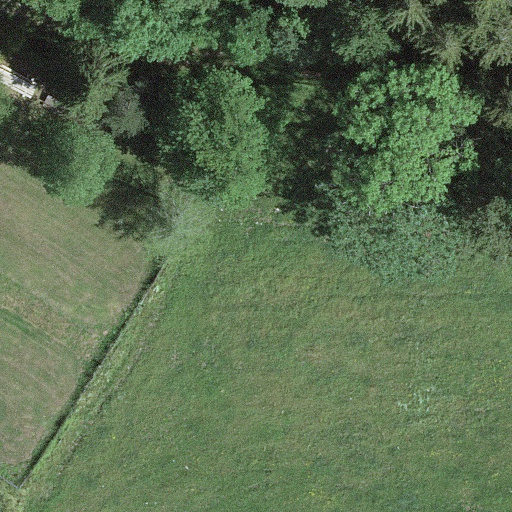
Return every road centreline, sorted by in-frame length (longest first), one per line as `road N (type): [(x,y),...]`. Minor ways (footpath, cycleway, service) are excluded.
road 1 (track): [(511,146),(400,95),(0,2)]
road 2 (track): [(511,70),(227,49)]
